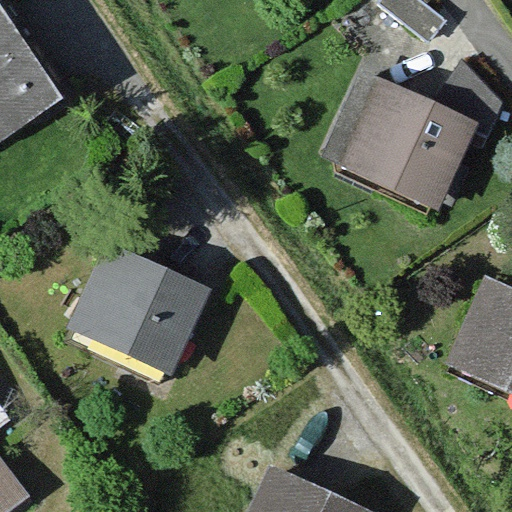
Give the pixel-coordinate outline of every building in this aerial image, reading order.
[(0,75),(39,51),(7,0),(0,4),(0,75)] [(406,0),(395,0),(385,15),(429,46),(443,26),(436,20),(406,0)] [(0,147),(70,102),(39,51),(0,75),(0,147)] [(431,111),(362,79),(325,167),(441,218),(445,209),(453,211),(468,175),(463,167),(472,148),(484,152),(502,108),(460,69),(431,111)] [(207,304),(107,263),(74,342),(174,383),(207,304)] [(511,302),(487,292),(453,372),(511,397),(511,302)] [(0,511),(19,511),(32,504),(0,461),(0,511)] [(331,511),(273,486),(260,511),(331,511)]
